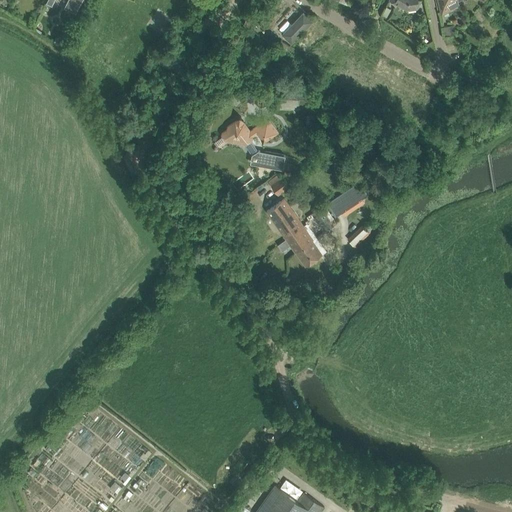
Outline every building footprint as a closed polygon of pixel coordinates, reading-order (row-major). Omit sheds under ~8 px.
[(67,0),(64,7),(75,13),(81,1),(81,0),(67,0)] [(390,0),(408,9),(417,7),(419,4),(418,0),(390,0)] [(446,1),(448,0),(438,0),(442,13),(450,9),(449,7),(446,1)] [(386,6),(382,15),(387,17),(391,9),(386,6)] [(158,8),(147,25),(160,33),(171,17),(158,8)] [(279,32),(291,43),(311,21),(300,11),(279,32)] [(287,51),(290,46),(281,40),(278,45),(287,51)] [(272,67),(266,75),(275,81),(280,73),(272,67)] [(227,131),(222,135),(227,141),(230,139),(243,142),(245,145),(252,154),(252,155),(259,156),(258,163),(282,167),(281,169),(283,169),(286,155),(258,150),(252,140),(252,136),(257,133),(262,140),(266,140),(278,132),(273,125),(268,128),(264,128),(261,123),(249,132),(249,129),(243,121),(241,122),(238,122),(237,120),(228,125),(227,131)] [(291,181),(287,176),(283,176),(271,184),(278,195),(290,187),(291,181)] [(304,226),(303,224),(284,198),(267,210),(286,238),(291,232),(293,233),(296,231),(297,228),(304,226)] [(343,207),(343,198),(329,198),(329,207),(343,207)] [(334,219),(324,205),(311,214),(324,232),(336,223),(334,219)] [(291,232),(286,238),(296,252),(296,251),(306,265),(322,254),(313,240),(313,239),(304,226),(297,228),(296,231),(293,233),(291,232)] [(348,240),(354,246),(370,232),(364,226),(348,240)] [(276,484),(270,493),(256,511),(320,511),(324,506),(304,492),(299,500),(276,484)]
